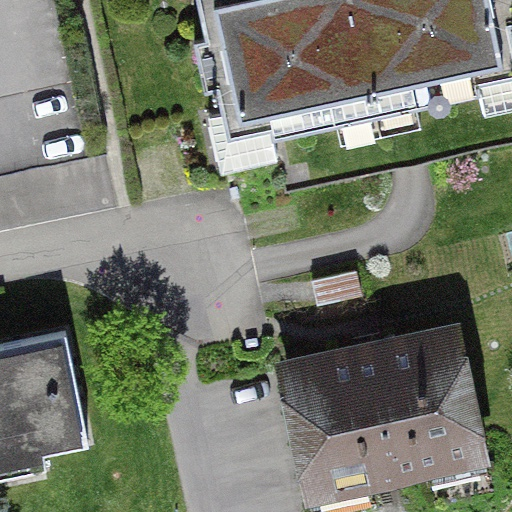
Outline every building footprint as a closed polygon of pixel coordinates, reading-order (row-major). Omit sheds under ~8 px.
[(374,104),(351,0),(197,0),(206,36),(194,38),(205,89),(217,86),(222,110),(209,113),(221,170),(278,157),(274,136),(338,122),(336,112),(374,104)] [(511,0),(351,0),(374,104),(412,96),(414,106),(480,91),(478,82),(511,74),(511,31),(510,23),(511,22),(511,0)] [(355,270),(312,279),(317,304),(361,295),(355,270)] [(0,459),(88,441),(65,330),(0,343),(0,459)] [(287,365),(318,511),(345,511),(382,504),(376,473),(479,451),(452,330),(287,365)]
